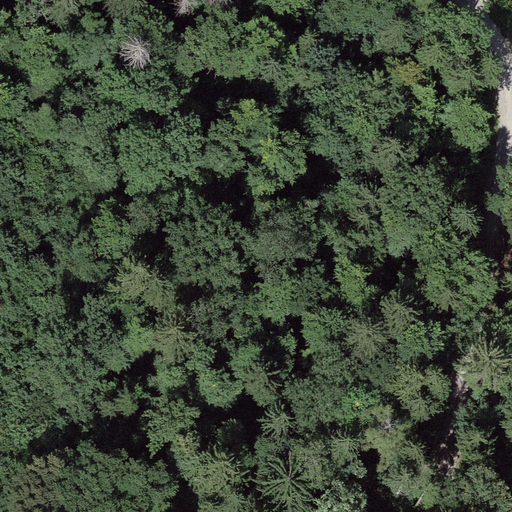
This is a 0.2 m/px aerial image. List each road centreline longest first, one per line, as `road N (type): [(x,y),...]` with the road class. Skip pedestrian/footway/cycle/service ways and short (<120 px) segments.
road 1 (track): [(511,141),(444,511)]
road 2 (track): [(465,0),(492,35),(511,113)]
